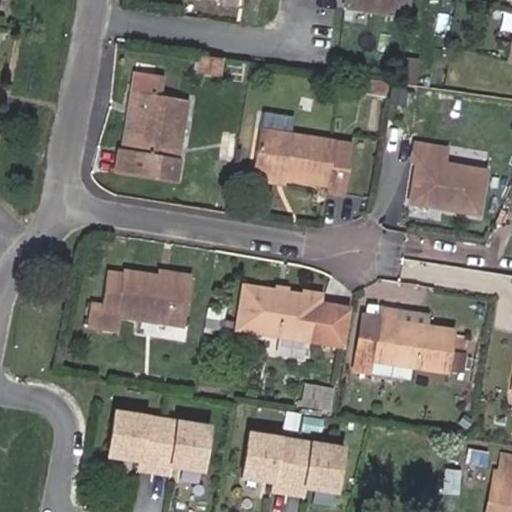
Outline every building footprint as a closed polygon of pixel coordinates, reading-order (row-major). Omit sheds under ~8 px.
[(408,18),(410,0),(347,0),(346,10),(408,18)] [(221,72),(223,60),(203,57),(202,69),(221,72)] [(358,78),(357,87),(384,91),(385,82),(358,78)] [(130,152),(117,150),(114,170),(172,180),(175,160),(185,102),(127,92),(124,110),(136,112),(130,152)] [(263,112),(261,124),(291,130),(294,118),(263,112)] [(259,131),(252,174),(284,179),(326,186),(325,192),(343,195),(351,146),(259,131)] [(410,196),(438,200),(437,208),(476,213),(483,172),(443,165),(445,150),(412,144),(409,161),(415,162),(410,196)] [(251,181),(283,186),(284,179),(252,174),(251,181)] [(410,196),(408,203),(437,208),(438,200),(410,196)] [(189,276),(156,270),(155,276),(154,282),(187,287),(189,276)] [(114,326),(115,316),(155,322),(181,326),(187,287),(154,282),(155,276),(120,271),(119,278),(105,276),(101,299),(89,297),(85,321),(114,326)] [(235,329),(342,346),(349,303),(242,286),(235,329)] [(379,308),(378,314),(370,360),(448,372),(454,331),(395,323),(397,311),(379,308)] [(353,366),(369,369),(370,360),(378,314),(363,311),(353,366)] [(178,342),(181,326),(155,322),(152,338),(178,342)] [(275,352),(301,358),(305,344),(279,338),(275,352)] [(511,348),(502,393),(510,395),(511,385),(511,348)] [(196,473),(202,429),(156,422),(110,414),(103,459),(134,464),(132,472),(148,474),(163,477),(164,468),(196,473)] [(290,445),(244,438),(237,482),(268,487),(267,496),(282,498),(297,500),(298,492),(330,497),(336,452),(290,445)] [(376,468),(387,470),(391,445),(381,443),(376,468)] [(492,472),(484,511),(511,511),(511,457),(499,455),(496,472),(492,472)]
